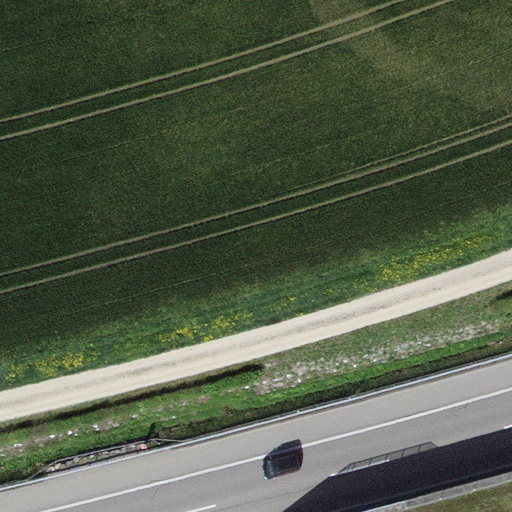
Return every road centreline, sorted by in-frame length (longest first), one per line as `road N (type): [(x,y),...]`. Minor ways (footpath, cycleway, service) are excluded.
road 1 (track): [(0,406),(215,358),(511,264)]
road 2 (motorway): [(511,424),(188,511)]
